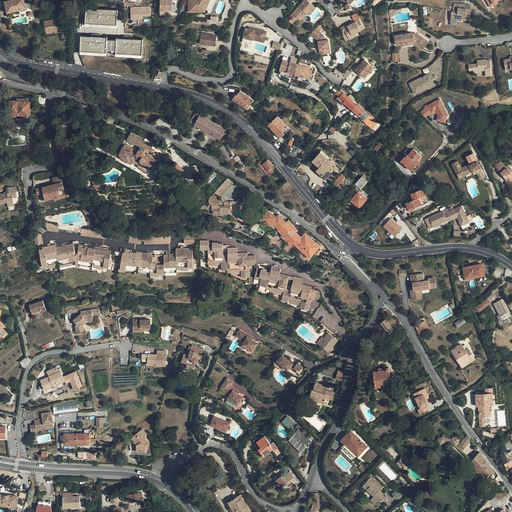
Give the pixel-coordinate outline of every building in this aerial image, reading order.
[(26,8),(23,0),(10,0),(5,1),(8,12),(26,8)] [(172,0),(160,0),(161,12),(165,13),(165,9),(167,9),(172,9),(172,0)] [(188,0),(189,12),(199,12),(199,8),(202,9),(204,3),(207,3),(207,0),(188,0)] [(314,7),(306,0),(304,0),(291,17),(296,21),(298,19),(301,21),(307,14),(308,15),(314,7)] [(451,13),(451,18),(457,19),(457,20),(462,20),(462,19),(465,19),(466,16),(470,16),(471,9),(464,8),(465,4),(458,3),(458,7),(453,7),(453,13),(451,13)] [(151,7),(131,7),(131,21),(138,20),(138,19),(140,18),(140,16),(151,15),(151,7)] [(85,23),(117,24),(118,9),(86,8),(85,23)] [(395,15),(395,14),(399,8),(389,10),(390,17),(395,15)] [(55,19),(52,20),(44,21),(46,32),(55,30),(61,29),(60,26),(64,25),(62,16),(58,16),(59,18),(55,19)] [(345,28),(344,27),(340,29),(343,35),(347,33),(350,38),(355,35),(353,32),(356,30),(357,32),(365,28),(360,20),(349,26),(345,28)] [(396,44),(403,43),(414,41),(424,47),(428,41),(417,33),(416,24),(415,24),(415,20),(408,21),(408,33),(395,35),(396,44)] [(249,29),(245,28),(242,42),(251,44),(252,39),(253,36),(265,38),(266,30),(260,29),(259,31),(249,29)] [(311,34),(319,41),(321,55),(331,53),(329,40),(326,40),(325,35),(319,31),(316,28),(311,34)] [(216,37),(201,34),(200,44),(215,47),(216,37)] [(81,51),(107,52),(107,49),(107,39),(108,36),(81,35),(81,51)] [(116,52),(143,53),(143,38),(117,37),(117,40),(116,49),(116,52)] [(116,49),(117,40),(107,39),(107,49),(116,49)] [(422,50),(424,47),(414,41),(414,44),(422,50)] [(274,42),(272,47),(279,50),(281,44),(274,42)] [(365,58),(356,68),(365,76),(374,66),(365,58)] [(295,73),(298,64),(283,59),(280,70),(287,72),(288,71),(295,73)] [(479,70),(480,70),(485,70),(486,75),(492,75),(491,60),(487,61),(487,59),(478,60),(478,63),(469,64),(469,70),(474,70),(479,70)] [(298,64),(295,73),(303,75),(302,76),(310,78),(313,68),(298,64)] [(433,81),(431,78),(430,74),(409,83),(414,94),(435,85),(433,81)] [(322,75),(318,80),(325,85),(328,79),(322,75)] [(247,108),(251,103),(252,102),(253,100),(240,90),(237,94),(236,94),(233,99),(247,108)] [(350,94),(349,95),(348,96),(341,90),(338,94),(345,100),(343,101),(352,109),(357,104),(350,98),(351,97),(352,95),(350,94)] [(29,115),(30,101),(21,100),(21,98),(14,97),(14,99),(11,99),(10,114),(11,114),(12,116),(15,117),(17,114),(29,115)] [(419,112),(425,117),(430,111),(434,109),(437,115),(435,120),(442,121),(445,111),(438,98),(426,104),(419,112)] [(369,114),(358,103),(357,104),(352,109),(360,116),(358,117),(368,126),(374,119),(371,116),(372,115),(370,113),(369,114)] [(198,106),(195,112),(200,114),(203,109),(198,106)] [(195,112),(190,121),(221,137),(225,128),(200,114),(195,112)] [(290,128),(278,115),(268,124),(280,137),(290,128)] [(143,137),(131,132),(130,134),(128,138),(141,146),(136,153),(124,147),(120,154),(121,155),(120,158),(130,163),(132,161),(134,162),(134,161),(138,165),(140,162),(148,168),(152,163),(154,164),(157,160),(148,153),(151,147),(142,140),(143,137)] [(224,148),(221,149),(221,150),(226,159),(230,157),(225,147),(224,148)] [(466,152),(470,158),(476,153),(473,147),(466,152)] [(408,154),(407,154),(401,161),(411,169),(419,160),(418,158),(421,154),(413,148),(412,150),(408,154)] [(336,164),(320,151),(312,160),(319,166),(317,170),(326,178),(332,171),(331,170),(336,164)] [(464,171),(466,173),(474,168),(475,170),(479,167),(483,164),(478,155),(471,160),(463,165),(458,157),(452,161),(460,173),(464,171)] [(238,164),(234,159),(229,162),(233,168),(238,164)] [(264,163),(265,165),(268,168),(270,170),(275,166),(268,159),(264,163)] [(146,172),(148,168),(140,162),(138,165),(138,166),(146,172)] [(181,176),(185,171),(178,163),(173,169),(181,176)] [(511,168),(508,165),(506,166),(503,163),(498,168),(499,169),(507,179),(509,178),(511,181),(511,168)] [(487,170),(483,164),(479,167),(482,173),(487,170)] [(511,185),(511,184),(511,181),(509,178),(507,179),(499,169),(497,170),(507,182),(509,181),(511,185)] [(344,177),(341,174),(333,183),(337,186),(344,177)] [(367,181),(362,176),(356,184),(361,188),(367,181)] [(63,190),(59,177),(51,179),(53,185),(50,186),(50,185),(46,186),(47,187),(35,191),(36,196),(40,195),(42,202),(53,199),(60,196),(58,191),(63,190)] [(185,180),(180,177),(169,190),(175,193),(185,180)] [(224,193),(227,190),(221,185),(219,188),(224,193)] [(8,202),(8,204),(14,204),(14,199),(13,194),(16,193),(16,188),(7,189),(8,194),(0,194),(0,204),(5,204),(5,202),(8,202)] [(221,196),(224,193),(219,188),(216,191),(221,196)] [(63,190),(58,191),(60,196),(53,199),(54,201),(67,197),(64,189),(63,190)] [(417,191),(422,202),(426,201),(424,195),(421,189),(417,191)] [(366,198),(358,191),(351,200),(359,207),(366,198)] [(422,202),(417,191),(411,193),(414,200),(406,203),(408,208),(414,205),(422,202)] [(223,210),(231,210),(230,205),(217,206),(217,207),(212,208),(212,214),(223,214),(223,210)] [(443,210),(429,216),(433,225),(447,220),(447,219),(447,220),(451,219),(457,216),(457,217),(459,216),(459,218),(458,219),(461,224),(469,221),(462,206),(448,211),(444,213),(443,210)] [(88,219),(91,216),(86,210),(83,212),(88,219)] [(263,218),(267,221),(271,221),(276,226),(279,229),(286,222),(279,214),(276,216),(268,211),(263,218)] [(383,226),(394,237),(402,229),(391,218),(383,226)] [(290,232),(295,227),(289,220),(286,222),(279,229),(278,230),(283,235),(282,236),(286,240),(291,234),(290,232)] [(52,232),(53,224),(44,223),(47,232),(52,232)] [(293,242),(299,247),(309,236),(305,232),(301,236),(296,232),(297,230),(295,227),(290,232),(291,234),(286,240),(291,244),(293,242)] [(91,232),(84,231),(83,238),(90,239),(91,232)] [(91,232),(90,239),(96,240),(98,233),(91,232)] [(98,233),(96,240),(106,242),(107,234),(98,233)] [(44,244),(43,236),(35,234),(38,245),(44,244)] [(200,240),(200,235),(188,236),(189,243),(200,243),(200,240)] [(320,246),(309,236),(299,247),(310,257),(320,246)] [(222,248),(222,245),(222,243),(217,243),(217,242),(208,242),(208,240),(204,240),(204,248),(208,249),(208,255),(215,255),(215,254),(222,254),(222,248)] [(71,247),(62,249),(62,250),(59,250),(54,251),(53,248),(48,249),(48,250),(45,251),(45,250),(40,251),(40,252),(37,253),(39,263),(40,267),(41,271),(46,270),(53,268),(56,268),(57,270),(74,267),(73,257),(72,254),(71,247)] [(92,252),(86,251),(85,252),(82,252),(79,252),(80,248),(77,248),(76,254),(75,257),(73,257),(74,267),(74,268),(78,268),(90,269),(91,268),(92,252)] [(244,256),(243,253),(236,253),(236,248),(227,248),(227,256),(227,264),(236,264),(237,262),(239,262),(239,264),(248,264),(248,260),(248,256),(247,256),(244,256)] [(176,270),(180,270),(188,270),(192,269),(192,264),(192,261),(191,251),(188,251),(188,249),(183,249),(183,251),(180,250),(180,249),(175,250),(175,255),(168,255),(168,256),(164,257),(162,257),(163,262),(163,268),(176,268),(176,270)] [(91,268),(94,268),(102,269),(106,270),(107,266),(107,262),(108,254),(105,253),(106,251),(101,251),(101,252),(97,251),(97,250),(93,250),(92,252),(91,268)] [(141,268),(140,254),(136,253),(136,255),(128,254),(128,255),(123,255),(121,255),(120,269),(120,271),(124,272),(138,273),(138,272),(138,268),(141,268)] [(140,254),(141,268),(151,269),(151,264),(152,257),(150,257),(146,256),(146,254),(140,254)] [(222,269),(227,269),(227,264),(227,256),(222,256),(222,254),(215,254),(215,255),(208,255),(208,263),(222,263),(222,269)] [(141,268),(141,273),(150,274),(150,276),(159,277),(159,276),(164,276),(164,274),(176,274),(176,270),(176,268),(163,268),(163,262),(158,263),(158,265),(155,265),(151,264),(151,269),(141,268)] [(242,276),(250,276),(250,269),(250,266),(248,266),(248,264),(239,264),(239,262),(237,262),(236,264),(227,264),(227,269),(228,269),(228,271),(239,271),(239,270),(242,270),(242,276)] [(471,268),(463,270),(465,279),(485,275),(483,263),(471,265),(471,268)] [(279,282),(287,284),(288,278),(285,277),(286,275),(279,273),(280,268),(271,265),(270,271),(270,273),(268,277),(272,278),(272,282),(278,283),(279,282)] [(254,277),(260,278),(259,285),(266,286),(266,288),(270,289),(272,282),(272,278),(268,277),(270,273),(266,272),(267,271),(264,270),(257,268),(254,277)] [(412,283),(414,282),(415,287),(413,287),(410,288),(412,295),(422,293),(421,289),(436,286),(435,276),(428,278),(428,279),(424,280),(422,273),(410,275),(411,283),(412,283)] [(302,283),(293,280),(291,285),(290,292),(299,294),(299,292),(302,293),(301,294),(309,296),(310,297),(313,297),(315,290),(310,288),(307,287),(308,285),(301,284),(302,283)] [(288,301),(288,299),(290,292),(291,285),(287,284),(279,282),(278,283),(272,282),(270,289),(270,290),(281,293),(282,291),(284,291),(282,300),(288,301)] [(308,309),(309,303),(310,300),(309,299),(308,299),(309,296),(301,294),(302,293),(299,292),(299,294),(290,292),(288,299),(300,302),(300,300),(302,300),(300,307),(308,309)] [(488,298),(482,303),(476,307),(479,311),(491,302),(488,298)] [(500,321),(503,319),(501,315),(509,311),(503,298),(494,303),(494,304),(499,315),(497,316),(500,321)] [(40,309),(41,312),(46,310),(43,300),(29,305),(32,313),(36,311),(36,310),(40,309)] [(72,304),(64,305),(65,313),(77,311),(79,311),(79,307),(73,308),(72,304)] [(91,315),(95,315),(95,314),(98,313),(97,308),(79,311),(80,313),(78,315),(73,319),(91,315)] [(511,315),(511,316),(509,311),(501,315),(503,319),(504,320),(511,315)] [(91,315),(73,319),(72,320),(76,325),(78,324),(84,321),(85,322),(91,321),(91,318),(91,315)] [(458,327),(464,323),(461,318),(455,323),(458,327)] [(380,323),(389,333),(394,330),(385,319),(380,323)] [(133,330),(141,331),(141,328),(150,328),(150,320),(133,320),(133,330)] [(425,320),(421,322),(415,326),(419,334),(429,328),(425,320)] [(82,332),(80,326),(78,324),(76,325),(71,328),(74,335),(82,332)] [(254,347),(257,342),(253,339),(248,337),(249,335),(239,330),(236,336),(244,341),(242,345),(252,351),(254,347)] [(328,352),(329,350),(332,347),(337,340),(328,333),(324,338),(319,345),(328,352)] [(218,349),(221,342),(208,337),(205,344),(218,349)] [(348,351),(350,349),(342,343),(341,345),(348,351)] [(462,367),(474,359),(468,348),(465,349),(462,345),(460,346),(459,345),(458,344),(455,347),(453,349),(459,359),(457,360),(462,367)] [(192,345),(191,347),(189,355),(186,354),(184,354),(180,367),(185,369),(185,367),(189,368),(191,368),(192,368),(193,367),(195,363),(196,363),(197,362),(198,361),(198,359),(198,358),(201,359),(204,349),(192,345)] [(163,355),(157,355),(148,354),(147,360),(147,365),(166,366),(167,351),(164,351),(163,355)] [(292,363),(281,354),(276,361),(287,369),(288,368),(292,363)] [(300,372),(304,367),(297,362),(294,365),(293,366),(300,372)] [(57,369),(57,367),(47,372),(49,377),(41,381),(44,388),(48,386),(48,387),(53,385),(52,384),(56,383),(57,385),(65,381),(60,368),(57,369)] [(389,367),(387,367),(386,368),(386,369),(371,371),(366,372),(366,377),(371,376),(374,376),(375,385),(386,383),(390,383),(389,370),(390,369),(390,368),(389,367)] [(37,378),(40,373),(35,369),(31,374),(37,378)] [(343,380),(345,372),(338,371),(336,378),(343,380)] [(224,391),(231,381),(227,378),(220,388),(224,391)] [(231,381),(224,391),(226,392),(230,387),(231,386),(233,382),(231,381)] [(334,392),(328,390),(326,390),(327,387),(321,385),(322,384),(315,382),(313,389),(312,389),(309,397),(324,402),(325,400),(331,403),(334,392)] [(485,394),(476,395),(478,427),(486,427),(485,417),(491,416),(490,406),(494,406),(492,388),(485,389),(485,394)] [(233,389),(229,394),(227,398),(238,405),(244,396),(238,393),(233,389)] [(425,390),(414,395),(418,402),(421,409),(418,410),(420,414),(427,411),(425,406),(426,406),(429,405),(426,400),(429,398),(425,390)] [(78,411),(77,403),(53,405),(53,413),(78,411)] [(32,410),(24,412),(25,419),(34,418),(32,410)] [(53,427),(51,411),(42,413),(42,418),(34,419),(34,420),(35,424),(36,429),(53,427)] [(226,432),(230,423),(214,416),(210,425),(226,432)] [(296,423),(288,416),(284,421),(291,428),(296,423)] [(96,418),(96,427),(105,427),(104,417),(96,418)] [(149,442),(147,439),(144,435),(146,433),(143,429),(129,440),(132,451),(147,451),(149,442)] [(302,451),(311,441),(299,430),(292,438),(296,443),(295,444),(302,451)] [(353,436),(348,432),(342,438),(340,440),(344,444),(346,441),(358,453),(364,447),(365,448),(367,446),(355,434),(353,436)] [(77,444),(77,433),(64,434),(64,444),(77,444)] [(77,433),(77,444),(90,444),(90,433),(77,433)] [(440,442),(448,436),(448,435),(447,436),(446,433),(443,434),(444,435),(438,438),(440,442)] [(472,440),(468,434),(457,446),(462,451),(472,440)] [(448,436),(440,442),(441,443),(447,439),(450,440),(456,445),(459,441),(459,440),(460,438),(456,435),(455,437),(454,436),(452,438),(449,437),(448,436)] [(273,442),(270,444),(265,436),(257,442),(261,447),(258,449),(264,456),(272,449),(273,451),(278,448),(273,442)] [(357,456),(365,448),(364,447),(358,453),(346,441),(344,444),(357,456)] [(511,451),(507,453),(501,456),(507,468),(511,465),(511,451)] [(490,471),(492,469),(479,452),(469,463),(482,476),(487,480),(493,474),(490,471)] [(400,468),(405,464),(401,459),(396,464),(400,468)] [(294,477),(290,471),(282,477),(281,475),(277,479),(282,486),(286,483),(288,486),(293,483),(291,479),(294,477)] [(405,485),(407,482),(401,475),(398,478),(405,485)] [(477,482),(482,487),(485,484),(486,482),(487,480),(482,476),(477,481),(477,482)] [(496,490),(500,484),(496,481),(491,486),(496,490)] [(80,506),(79,492),(63,493),(63,507),(80,506)] [(141,492),(126,495),(128,503),(142,500),(141,492)] [(0,504),(17,506),(18,496),(0,493),(0,504)] [(231,501),(238,511),(243,511),(245,511),(248,511),(251,510),(241,495),(231,501)] [(234,511),(238,511),(231,501),(229,502),(234,511)]
